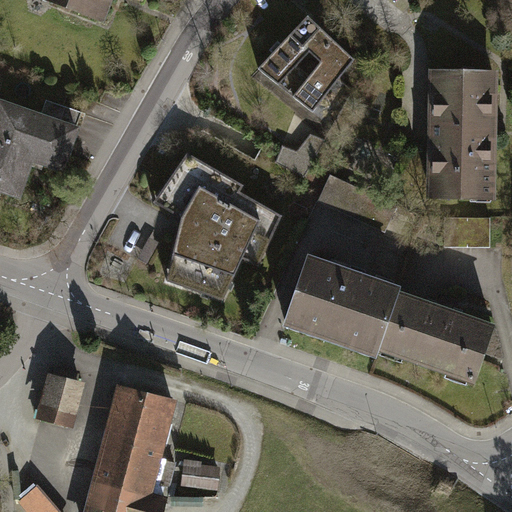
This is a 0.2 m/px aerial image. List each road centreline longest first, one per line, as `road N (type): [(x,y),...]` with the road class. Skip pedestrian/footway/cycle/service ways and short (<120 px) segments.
road 1 (residential): [(50,298),(402,427),(493,482)]
road 2 (residential): [(50,298),(173,71),(225,0)]
